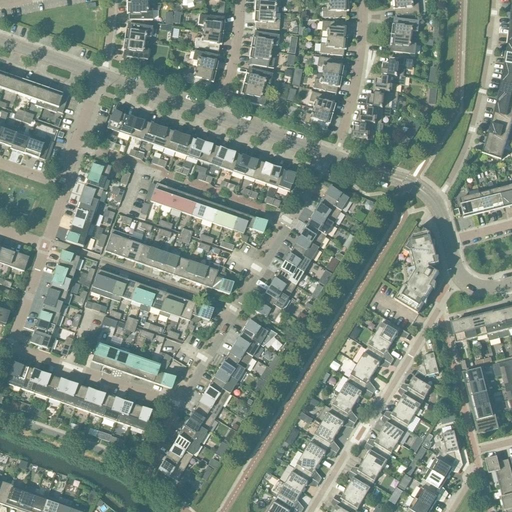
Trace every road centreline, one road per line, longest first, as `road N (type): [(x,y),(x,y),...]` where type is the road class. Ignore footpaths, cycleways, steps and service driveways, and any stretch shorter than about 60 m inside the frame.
road 1 (residential): [(179,404),(334,158)]
road 2 (residential): [(311,511),(427,327)]
road 3 (residential): [(494,0),(477,114),(438,202)]
road 4 (residential): [(334,158),(353,94),(360,0)]
road 5 (tertiary): [(219,114),(99,74)]
road 6 (tertiary): [(334,158),(219,114)]
